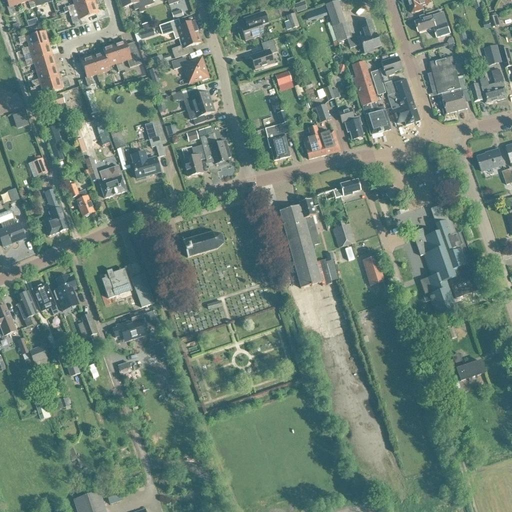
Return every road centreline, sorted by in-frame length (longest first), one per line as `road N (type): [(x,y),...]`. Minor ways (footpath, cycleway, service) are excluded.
road 1 (unclassified): [(461,459),(355,157)]
road 2 (unclassified): [(79,243),(0,16)]
road 3 (unclassified): [(511,318),(455,134)]
road 4 (unclassified): [(253,182),(202,0)]
road 5 (tertiary): [(79,243),(253,182)]
road 6 (tertiary): [(433,135),(387,0)]
